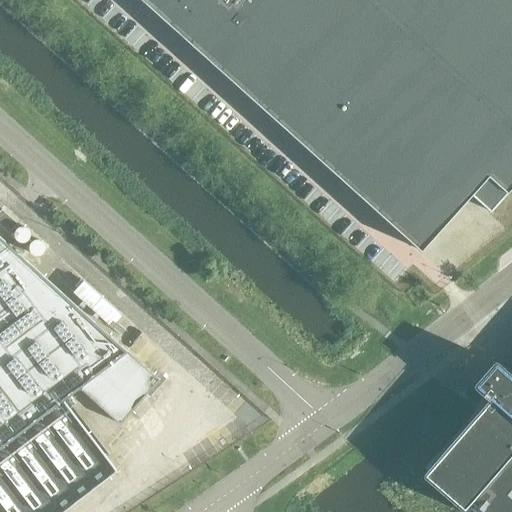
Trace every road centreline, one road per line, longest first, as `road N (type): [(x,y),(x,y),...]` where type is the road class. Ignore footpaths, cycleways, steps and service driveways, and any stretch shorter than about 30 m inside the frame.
road 1 (unclassified): [(328,424),(0,126)]
road 2 (unclassified): [(328,424),(511,289)]
road 3 (unclassified): [(204,511),(328,424)]
